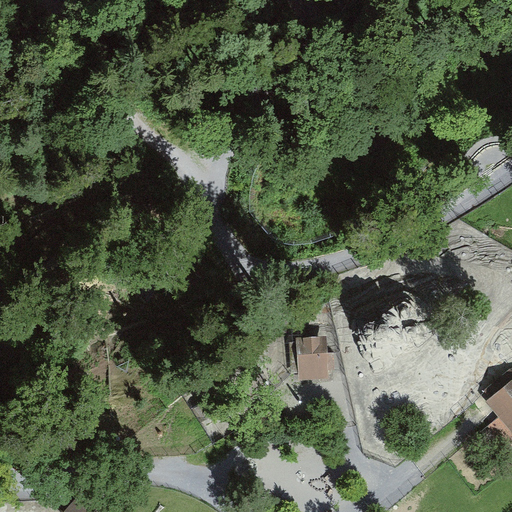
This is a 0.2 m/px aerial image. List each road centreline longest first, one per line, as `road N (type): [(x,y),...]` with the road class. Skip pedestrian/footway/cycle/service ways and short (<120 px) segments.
road 1 (track): [(298,0),(304,35),(210,167),(215,231),(249,270),(292,276),(399,243),(511,170)]
road 2 (track): [(0,480),(54,485),(181,474),(242,511)]
